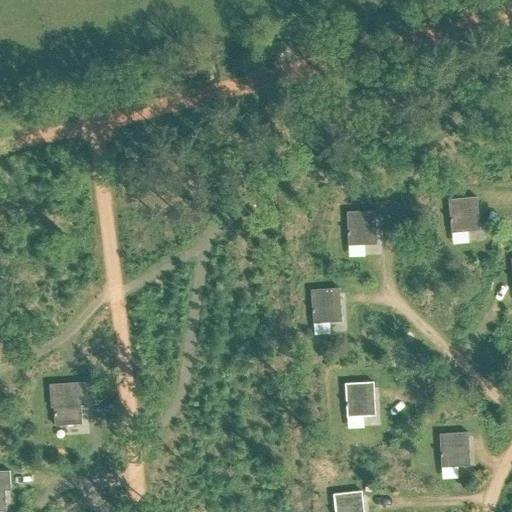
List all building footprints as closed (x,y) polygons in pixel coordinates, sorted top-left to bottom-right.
[(473,198),(449,200),(452,234),(476,231),(473,198)] [(372,212),(348,213),(349,246),(373,245),(372,212)] [(335,289),(311,291),(314,323),(338,322),(335,289)] [(370,383),(345,384),(347,418),(372,416),(370,383)] [(86,384),(50,386),(51,408),(54,408),(55,426),(82,424),(81,398),(87,398),(86,384)] [(465,433),(440,434),(442,468),(466,467),(465,433)] [(0,511),(7,511),(5,486),(10,486),(10,472),(0,472),(0,511)] [(360,511),(359,493),(334,495),(335,511),(360,511)]
